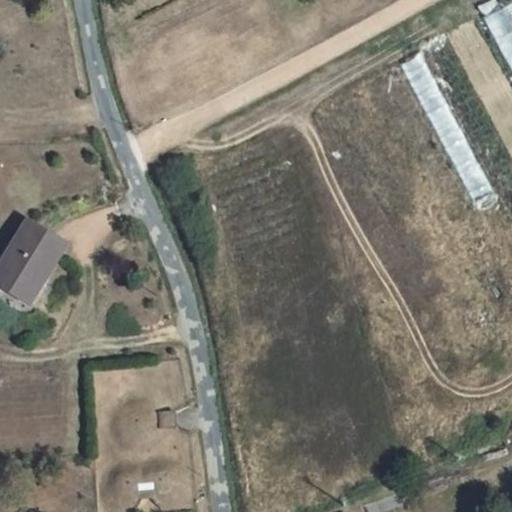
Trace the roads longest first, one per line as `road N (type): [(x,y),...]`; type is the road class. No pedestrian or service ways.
road 1 (unclassified): [(84,0),(113,121),(187,309),(218,511)]
road 2 (track): [(295,107),(436,372),(463,392),(511,378)]
road 3 (track): [(126,155),(417,0)]
road 4 (track): [(171,132),(203,146),(239,140),(438,25)]
